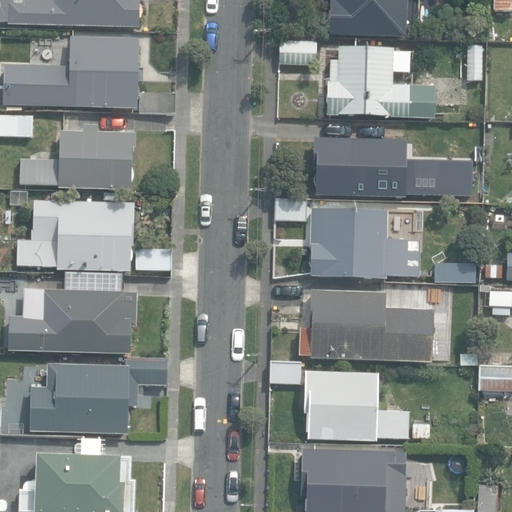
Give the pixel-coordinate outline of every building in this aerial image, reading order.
[(10,26),(139,29),(139,0),(0,0),(0,23),(9,24),(10,24),(10,26)] [(331,0),(330,35),(406,38),(407,0),(331,0)] [(511,0),(494,0),(495,11),(511,12),(511,0)] [(64,112),(92,113),(92,108),(139,109),(141,40),(71,38),(70,86),(36,85),(35,105),(64,106),(64,112)] [(280,64),(316,66),(318,42),(282,40),(280,64)] [(393,85),(394,49),(339,47),(338,62),(330,61),(330,82),(328,82),(327,117),(435,120),(435,115),(458,116),(458,105),(435,104),(436,86),(393,85)] [(468,82),(483,82),(483,47),(468,47),(468,82)] [(25,108),(26,88),(11,88),(11,108),(25,108)] [(141,114),(177,115),(177,95),(142,94),(141,114)] [(0,136),(35,138),(36,119),(0,117),(0,136)] [(59,189),(132,191),(132,189),(133,166),(137,166),(138,134),(98,133),(98,126),(84,125),(84,132),(60,132),(60,152),(50,152),(49,161),(21,160),(21,185),(59,186),(59,189)] [(316,196),(406,198),(406,197),(418,197),(419,178),(407,178),(408,140),(370,139),(370,132),(352,131),(351,139),(314,138),(313,169),(317,170),(316,196)] [(432,202),(432,192),(419,192),(419,202),(432,202)] [(275,222),(306,222),(307,200),(275,200),(275,222)] [(59,271),(131,273),(131,247),(134,247),(135,203),(34,201),(34,231),(32,231),(32,241),(19,241),(18,267),(59,268),(59,271)] [(320,277),(387,279),(387,276),(408,276),(409,239),(387,238),(388,210),(312,208),(311,275),(320,276),(320,277)] [(488,223),(504,223),(504,211),(488,210),(488,223)] [(137,270),(172,271),(173,249),(136,248),(137,270)] [(433,285),(461,285),(461,264),(433,263),(433,285)] [(485,279),(502,279),(502,266),(486,266),(485,279)] [(462,267),(463,280),(480,280),(479,267),(462,267)] [(9,351),(131,354),(131,348),(133,346),(134,329),(132,327),(137,327),(138,293),(126,293),(126,291),(123,291),(123,274),(66,273),(66,289),(24,288),(24,317),(10,316),(9,351)] [(489,308),(511,308),(511,290),(490,290),(489,308)] [(409,340),(410,310),(385,309),(386,293),(311,291),(310,328),(299,327),(298,356),(311,357),(311,360),(408,363),(408,360),(435,361),(435,360),(471,361),(473,318),(437,317),(436,341),(409,340)] [(166,387),(167,359),(125,358),(125,366),(47,363),(46,387),(31,387),(30,432),(128,434),(129,408),(138,408),(139,386),(166,387)] [(270,383),(301,384),(302,362),(271,361),(270,383)] [(477,393),(511,394),(511,367),(478,366),(477,393)] [(308,440),(378,442),(378,438),(409,439),(410,411),(379,410),(380,374),(306,371),(304,414),(309,414),(308,440)] [(413,424),(413,438),(429,438),(429,424),(413,424)] [(305,511),(405,511),(408,446),(383,445),(383,451),(302,450),(300,496),(306,496),(305,511)] [(134,511),(135,482),(130,481),(130,459),(121,459),(121,456),(104,456),(76,455),(38,454),(37,479),(26,482),(24,487),(24,491),(23,491),(21,511),(31,511),(134,511)] [(477,511),(496,511),(497,485),(479,484),(477,511)]
